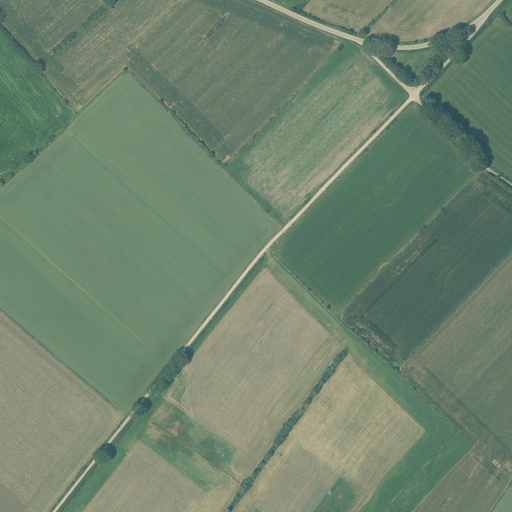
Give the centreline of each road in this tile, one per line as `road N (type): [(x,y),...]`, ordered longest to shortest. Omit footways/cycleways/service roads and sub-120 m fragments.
road 1 (track): [(414,96),(247,269),(56,511)]
road 2 (unclassified): [(511,186),(414,96)]
road 3 (tertiary): [(478,22),(420,47),(364,43)]
